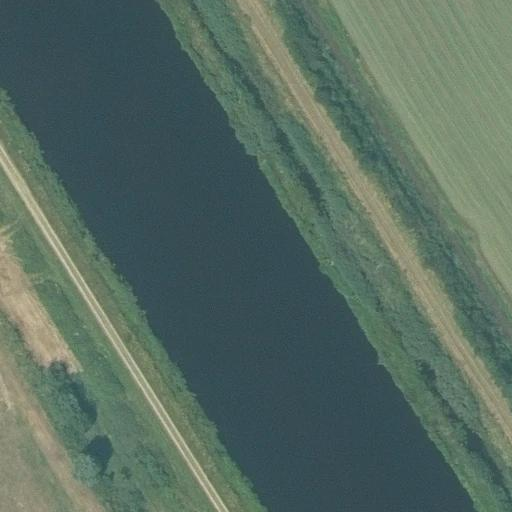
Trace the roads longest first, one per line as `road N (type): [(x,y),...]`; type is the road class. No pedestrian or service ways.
road 1 (track): [(511,422),(247,0)]
road 2 (track): [(0,146),(221,511)]
